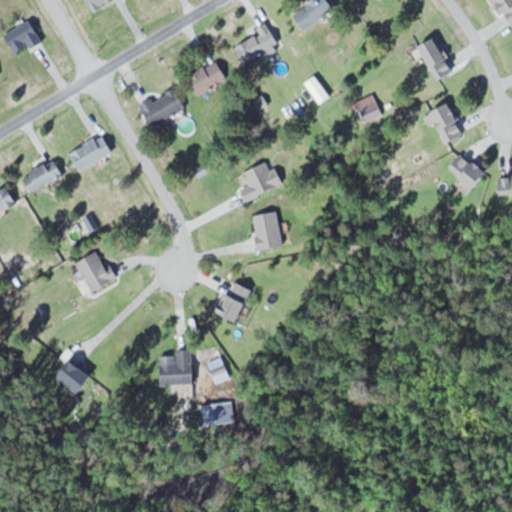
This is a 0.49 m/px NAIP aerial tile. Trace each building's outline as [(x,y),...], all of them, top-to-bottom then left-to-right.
[(113,0),(87,0),(94,11),(113,0)] [(336,10),(330,0),(311,0),(294,10),(305,29),(336,10)] [(507,13),(511,21),(511,0),(491,0),(501,17),(507,13)] [(18,56),(44,40),(32,19),(6,34),(18,56)] [(260,32),(237,48),(251,67),(283,44),(267,22),(258,29),(260,32)] [(422,46),(442,79),(457,70),(437,37),(422,46)] [(192,70),(197,91),(228,83),(223,62),(192,70)] [(155,101),(153,97),(141,105),(155,127),(187,106),(175,88),(155,101)] [(433,113),(454,142),(469,131),(449,102),(433,113)] [(115,154),(107,135),(72,149),(80,169),(115,154)] [(491,174),(465,152),(452,167),(478,189),(491,174)] [(32,192),(66,177),(58,159),(24,174),(32,192)] [(245,172),(251,184),(243,187),(249,200),(285,183),(273,159),(245,172)] [(511,176),(500,178),(503,196),(511,194),(511,176)] [(286,246),(281,211),(255,215),(260,249),(286,246)] [(108,267),(99,251),(78,263),(95,291),(120,277),(113,265),(108,267)] [(256,290),(235,280),(220,312),(241,322),(256,290)] [(179,350),(180,362),(162,363),(163,385),(198,384),(196,349),(179,350)] [(58,374),(81,395),(96,378),(73,358),(58,374)]
